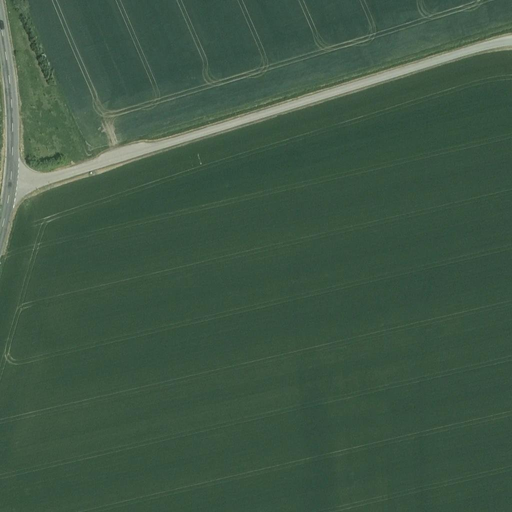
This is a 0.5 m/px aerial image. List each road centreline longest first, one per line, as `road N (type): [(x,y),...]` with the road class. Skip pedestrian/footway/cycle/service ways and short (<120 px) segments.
road 1 (unclassified): [(511,40),(65,173),(11,182)]
road 2 (tertiary): [(0,17),(12,106),(11,182)]
